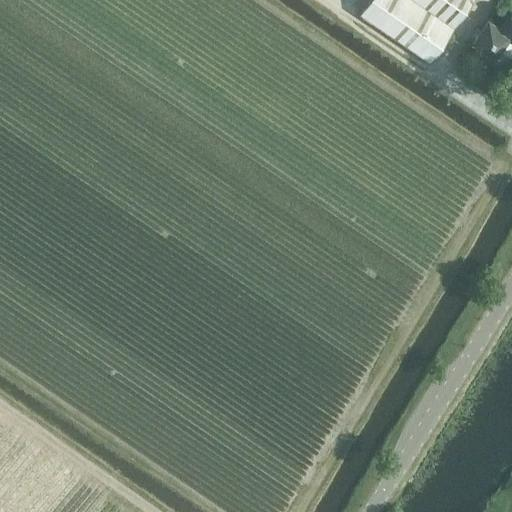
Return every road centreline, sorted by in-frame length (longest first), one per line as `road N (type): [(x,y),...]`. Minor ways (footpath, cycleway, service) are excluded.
road 1 (track): [(501,167),(297,511)]
road 2 (unclassified): [(369,511),(511,285)]
road 3 (track): [(325,0),(511,128)]
road 4 (track): [(154,511),(0,407)]
